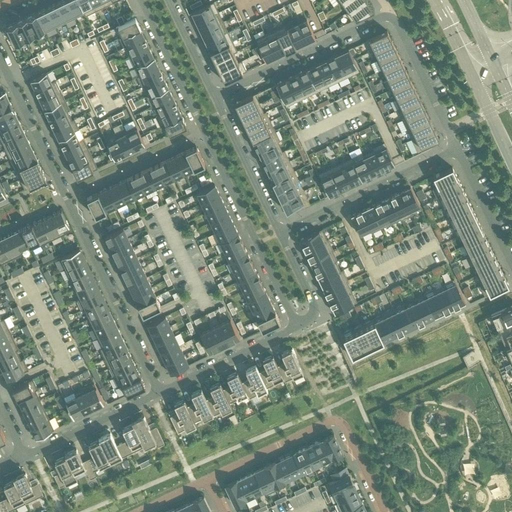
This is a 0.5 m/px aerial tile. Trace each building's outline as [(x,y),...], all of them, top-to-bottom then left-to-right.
[(65,0),(61,0),(55,3),(65,23),(74,18),(65,0)] [(77,0),(65,0),(74,18),(84,13),(77,0)] [(89,0),(77,0),(84,13),(85,16),(95,11),(89,0)] [(101,0),(89,0),(95,11),(105,6),(101,0)] [(348,10),(349,11),(363,0),(343,0),(342,1),(342,2),(348,10)] [(348,10),(345,13),(351,21),(365,14),(372,11),(374,10),(367,1),(366,0),(363,0),(349,11),(348,10)] [(194,11),(191,12),(191,13),(196,23),(218,12),(214,2),(213,2),(212,2),(198,9),(194,11)] [(55,3),(46,8),(55,27),(65,23),(55,3)] [(46,8),(36,12),(45,32),(55,27),(46,8)] [(36,12),(26,17),(34,34),(35,37),(35,36),(45,32),(36,12)] [(218,12),(196,23),(200,32),(223,22),(222,20),(218,12)] [(26,17),(16,22),(24,38),(25,38),(34,34),(26,17)] [(119,25),(115,27),(120,38),(123,37),(122,36),(140,28),(135,18),(125,23),(119,25)] [(306,19),(296,24),(305,43),(315,38),(306,19)] [(15,22),(6,26),(7,28),(8,30),(11,37),(15,46),(26,41),(25,38),(24,38),(16,22),(15,22)] [(223,22),(200,32),(205,42),(227,31),(223,22)] [(287,29),(286,29),(295,48),(305,43),(296,24),(287,29)] [(285,25),(275,30),(285,52),(295,48),(286,29),(287,29),(285,25)] [(127,46),(144,38),(140,28),(122,36),(123,37),(127,46)] [(275,30),(265,35),(276,57),(285,52),(275,30)] [(227,31),(205,42),(209,51),(232,41),(227,31)] [(387,31),(364,41),(370,52),(372,51),(392,41),(387,31)] [(265,35),(255,39),(258,46),(261,52),(263,57),(265,61),(265,62),(276,57),(265,35)] [(127,46),(125,47),(130,57),(149,47),(144,38),(127,46)] [(232,41),(209,51),(214,62),(233,53),(237,51),(232,41)] [(392,41),(372,51),(376,60),(396,51),(392,41)] [(149,47),(130,57),(131,59),(134,66),(154,57),(149,47)] [(348,49),(337,54),(348,77),(359,71),(353,59),(351,55),(348,49)] [(396,51),(376,60),(381,70),(401,60),(396,51)] [(214,62),(219,71),(238,62),(233,53),(214,62)] [(337,54),(327,59),(338,81),(348,77),(337,54)] [(154,57),(134,66),(135,68),(137,71),(138,75),(139,76),(158,67),(154,57)] [(327,59),(317,64),(327,86),(338,81),(327,59)] [(238,62),(219,71),(224,82),(246,71),(241,60),(238,62)] [(401,60),(381,70),(385,79),(385,80),(406,70),(401,60)] [(317,64),(307,69),(318,91),(327,86),(317,64)] [(138,75),(136,76),(136,77),(137,77),(137,78),(140,84),(141,87),(142,87),(144,86),(143,86),(163,77),(158,67),(139,76),(138,75)] [(307,69),(296,74),(307,96),(318,91),(307,69)] [(385,79),(383,80),(388,91),(390,90),(390,89),(410,80),(406,70),(385,80),(385,79)] [(44,73),(30,80),(31,82),(35,90),(51,82),(46,72),(44,73)] [(296,74),(286,79),(296,101),(307,96),(296,74)] [(163,77),(143,86),(144,86),(145,88),(145,89),(146,90),(148,95),(148,96),(168,86),(163,77)] [(286,79),(275,84),(286,106),(296,101),(286,79)] [(51,82),(35,90),(39,99),(60,90),(55,80),(51,82)] [(410,80),(390,89),(390,90),(395,99),(415,90),(410,80)] [(148,95),(146,96),(146,97),(151,107),(153,106),(153,105),(172,96),(168,86),(148,96),(148,95)] [(60,90),(39,99),(44,109),(65,99),(60,90)] [(415,90),(395,99),(399,108),(399,109),(420,99),(415,90)] [(0,105),(9,101),(4,91),(0,92),(0,105)] [(254,94),(234,103),(239,113),(259,103),(254,94)] [(172,96),(153,105),(153,106),(157,115),(177,106),(172,96)] [(65,99),(44,109),(49,119),(67,110),(67,111),(69,110),(70,110),(69,109),(65,99)] [(399,108),(397,110),(402,120),(424,109),(420,99),(399,109),(399,108)] [(0,105),(0,117),(14,111),(9,101),(0,105)] [(259,103),(239,113),(243,122),(263,113),(263,112),(259,103)] [(157,115),(155,116),(160,126),(162,125),(182,116),(177,106),(157,115)] [(424,109),(402,120),(406,130),(429,119),(424,109)] [(67,110),(49,119),(53,129),(72,120),(69,114),(68,111),(67,111),(67,110)] [(0,117),(0,129),(18,120),(14,111),(0,117)] [(263,113),(243,122),(248,131),(270,121),(265,111),(263,112),(263,113)] [(182,116),(162,125),(167,135),(184,127),(186,126),(185,123),(182,116)] [(72,120),(53,129),(58,138),(74,131),(78,129),(79,129),(74,119),(72,120)] [(429,119),(406,130),(411,139),(433,129),(429,119)] [(0,129),(0,138),(1,140),(23,130),(18,120),(0,129)] [(270,121),(248,131),(252,141),(274,130),(270,121)] [(121,123),(112,127),(115,133),(114,133),(124,153),(126,153),(129,151),(134,149),(125,130),(126,130),(125,128),(124,128),(121,123)] [(126,130),(125,130),(134,149),(138,147),(144,144),(141,137),(137,128),(135,126),(131,128),(126,130)] [(74,131),(58,138),(63,148),(79,140),(83,138),(79,129),(78,130),(74,131)] [(433,129),(411,139),(418,153),(431,147),(429,143),(438,139),(433,129)] [(1,140),(5,149),(27,139),(23,130),(1,140)] [(274,130),(252,141),(257,151),(277,141),(277,142),(279,141),(274,130)] [(114,133),(104,138),(112,153),(114,158),(115,158),(116,157),(120,155),(123,154),(124,153),(114,133)] [(144,135),(141,137),(144,144),(146,143),(149,142),(149,141),(148,140),(147,138),(146,134),(145,135),(144,135)] [(79,140),(63,148),(67,158),(88,148),(83,139),(83,138),(79,140)] [(5,149),(10,160),(32,149),(27,139),(5,149)] [(277,141),(257,151),(262,161),(282,152),(282,151),(277,142),(277,141)] [(384,142),(372,148),(373,150),(374,149),(383,170),(394,164),(384,142)] [(196,146),(185,151),(194,169),(204,164),(196,146)] [(88,148),(67,158),(72,168),(92,158),(88,148)] [(10,160),(15,169),(37,159),(32,149),(10,160)] [(363,155),(372,175),(383,170),(374,149),(373,150),(363,155)] [(282,152),(262,161),(267,171),(289,161),(284,150),(282,151),(282,152)] [(185,151),(175,156),(184,174),(194,169),(185,151)] [(362,152),(351,158),(362,180),(372,175),(363,155),(362,152)] [(175,156),(165,160),(174,178),(184,174),(175,156)] [(92,158),(72,168),(77,178),(88,173),(97,168),(93,160),(92,158)] [(351,158),(340,163),(351,185),(362,180),(351,158)] [(15,169),(20,179),(41,169),(37,159),(15,169)] [(165,160),(156,165),(164,183),(174,178),(165,160)] [(289,161),(267,171),(272,182),(294,171),(289,161)] [(340,163),(329,168),(340,190),(351,185),(340,163)] [(156,165),(146,169),(155,188),(164,183),(156,165)] [(433,176),(438,186),(457,177),(452,167),(433,176)] [(329,168),(318,173),(322,181),(325,190),(328,196),(340,190),(329,168)] [(41,169),(20,179),(25,190),(47,179),(41,169)] [(146,169),(136,174),(145,192),(155,188),(146,169)] [(294,171),(272,182),(276,191),(299,181),(294,171)] [(136,174),(126,179),(135,197),(145,192),(136,174)] [(434,187),(433,188),(438,198),(461,187),(457,177),(438,186),(437,186),(434,187)] [(126,179),(117,183),(125,202),(135,197),(126,179)] [(299,181),(276,191),(281,201),(303,191),(299,181)] [(117,183),(107,188),(116,206),(125,202),(117,183)] [(198,198),(201,203),(219,194),(218,192),(217,190),(214,184),(196,193),(198,198)] [(408,188),(400,192),(410,213),(420,208),(419,206),(411,190),(410,187),(408,188)] [(461,187),(438,198),(442,208),(466,197),(461,187)] [(107,188),(97,193),(106,211),(116,206),(107,188)] [(303,191),(281,201),(286,211),(295,207),(297,211),(310,205),(303,191)] [(400,192),(390,196),(401,219),(400,219),(401,220),(406,217),(411,215),(410,213),(400,192)] [(106,211),(97,193),(86,198),(95,216),(106,211)] [(201,203),(205,213),(224,204),(219,194),(201,203)] [(390,196),(380,201),(391,223),(400,219),(401,219),(390,196)] [(466,197),(442,208),(447,218),(471,206),(466,197)] [(380,201),(370,206),(381,228),(391,223),(380,201)] [(205,213),(210,222),(228,214),(224,204),(205,213)] [(370,206),(361,210),(371,232),(370,232),(371,233),(381,228),(370,206)] [(471,206),(447,218),(452,227),(475,216),(471,206)] [(61,210),(51,215),(61,235),(71,231),(61,210)] [(361,210),(350,215),(358,232),(361,236),(370,232),(371,232),(361,210)] [(210,222),(215,232),(233,223),(228,214),(210,222)] [(51,215),(41,220),(51,240),(61,235),(51,215)] [(475,216),(452,227),(457,238),(461,235),(480,226),(475,216)] [(41,220),(31,224),(41,245),(51,240),(41,220)] [(215,232),(219,242),(238,233),(233,223),(215,232)] [(31,224),(22,229),(31,249),(41,245),(31,224)] [(465,244),(465,245),(485,236),(480,226),(461,235),(465,244)] [(105,236),(110,246),(128,238),(123,228),(105,236)] [(22,229),(11,234),(21,254),(22,254),(21,252),(30,247),(31,250),(31,249),(22,229)] [(318,230),(299,240),(304,250),(327,240),(327,239),(322,229),(318,230)] [(219,242),(224,252),(242,243),(238,233),(219,242)] [(11,234),(1,239),(11,259),(21,254),(11,234)] [(465,244),(463,245),(468,255),(470,254),(489,245),(485,236),(465,245),(465,244)] [(110,246),(114,256),(132,248),(128,238),(110,246)] [(1,239),(0,239),(0,261),(1,264),(11,259),(1,239)] [(327,240),(304,250),(309,261),(332,250),(333,250),(328,239),(327,239),(327,240)] [(224,252),(229,261),(247,253),(242,243),(224,252)] [(468,255),(465,256),(471,267),(475,265),(475,264),(494,255),(489,245),(470,254),(468,255)] [(59,258),(64,269),(84,259),(79,248),(59,258)] [(114,256),(119,266),(137,257),(132,248),(114,256)] [(332,250),(309,261),(314,271),(336,261),(337,261),(334,254),(332,250)] [(229,261),(233,271),(251,262),(247,253),(229,261)] [(479,274),(498,265),(494,255),(475,264),(475,265),(479,274)] [(119,266),(123,276),(142,267),(137,257),(119,266)] [(64,269),(69,279),(89,269),(84,259),(64,269)] [(336,261),(314,271),(319,281),(340,271),(338,266),(336,261)] [(233,271),(238,281),(256,272),(251,262),(233,271)] [(479,274),(476,275),(481,285),(484,283),(484,284),(503,275),(501,269),(499,265),(479,274)] [(123,276),(128,285),(146,277),(142,267),(123,276)] [(69,279),(74,289),(94,280),(89,269),(69,279)] [(340,271),(319,281),(324,292),(346,281),(347,281),(348,281),(342,270),(340,271)] [(238,281),(243,291),(261,282),(256,272),(238,281)] [(481,285),(479,285),(480,285),(484,296),(485,296),(494,291),(508,285),(503,275),(484,284),(484,283),(481,285)] [(128,285),(133,295),(151,287),(146,277),(128,285)] [(453,279),(442,284),(443,285),(454,307),(465,302),(464,301),(461,295),(453,279)] [(76,300),(99,289),(94,280),(74,289),(78,299),(76,300)] [(346,281),(324,292),(329,302),(351,291),(349,285),(347,281),(346,281)] [(243,291),(247,300),(265,292),(261,282),(243,291)] [(434,289),(433,290),(444,312),(454,307),(443,285),(437,288),(434,289)] [(133,295),(137,305),(156,296),(151,287),(133,295)] [(433,288),(423,293),(425,298),(434,317),(444,312),(433,290),(434,289),(433,288)] [(76,300),(81,310),(104,299),(99,289),(76,300)] [(351,291),(329,302),(334,313),(336,312),(356,302),(356,301),(351,291)] [(247,300),(252,310),(270,301),(265,292),(247,300)] [(156,296),(137,305),(142,315),(160,306),(156,296)] [(425,298),(415,302),(424,322),(434,317),(425,298)] [(83,309),(88,319),(108,309),(104,299),(81,310),(83,309)] [(252,310),(257,320),(275,311),(270,301),(252,310)] [(405,307),(414,326),(424,322),(415,302),(405,307)] [(393,309),(404,331),(414,326),(405,307),(404,304),(393,309)] [(511,305),(491,315),(498,333),(511,327),(509,321),(511,319),(511,305)] [(393,308),(382,313),(382,314),(383,314),(393,336),(404,331),(393,309),(393,308)] [(88,319),(92,328),(113,319),(108,309),(88,319)] [(275,311),(257,320),(261,330),(280,321),(275,311)] [(382,314),(373,319),(383,341),(393,336),(383,314),(382,314)] [(150,332),(151,334),(169,325),(165,316),(165,315),(147,324),(149,330),(150,332)] [(0,320),(0,331),(8,328),(4,319),(0,320)] [(92,328),(97,338),(117,328),(113,319),(92,328)] [(230,319),(220,324),(228,342),(239,338),(230,319)] [(373,319),(362,324),(373,346),(383,341),(373,319)] [(220,324),(210,329),(219,347),(228,342),(220,324)] [(352,328),(352,329),(362,351),(373,346),(362,324),(352,328)] [(151,334),(156,344),(174,335),(170,326),(151,334)] [(511,327),(498,333),(499,333),(506,350),(511,347),(511,326),(511,327)] [(341,333),(340,333),(342,337),(352,356),(362,351),(352,329),(352,328),(352,327),(351,327),(341,333)] [(0,331),(0,344),(13,338),(8,328),(0,331)] [(99,348),(100,349),(122,338),(117,328),(97,338),(101,347),(99,348)] [(219,347),(210,329),(200,334),(209,352),(219,347)] [(156,344),(161,354),(179,345),(174,335),(156,344)] [(0,344),(0,357),(18,349),(13,338),(0,344)] [(100,349),(104,359),(127,348),(122,338),(100,349)] [(161,354),(165,363),(183,355),(179,345),(161,354)] [(104,359),(109,368),(131,357),(127,348),(104,359)] [(277,365),(284,380),(284,382),(293,378),(303,373),(297,360),(298,360),(292,348),(281,353),(285,361),(277,365)] [(0,357),(0,363),(3,369),(23,359),(23,358),(21,359),(16,350),(18,349),(0,357)] [(183,355),(165,363),(170,374),(188,365),(183,355)] [(266,368),(258,372),(266,388),(274,385),(284,380),(277,365),(275,361),(272,355),(262,360),(266,368)] [(109,368),(113,377),(136,366),(131,357),(109,368)] [(23,359),(3,369),(8,379),(28,370),(23,359)] [(241,382),(247,395),(249,399),(257,395),(267,390),(266,388),(258,372),(255,365),(245,370),(249,378),(246,380),(241,382)] [(113,377),(117,386),(140,375),(136,366),(113,377)] [(230,385),(223,389),(230,403),(231,402),(239,398),(247,395),(241,382),(237,372),(227,377),(228,379),(230,385)] [(140,375),(117,386),(118,387),(120,386),(124,395),(145,386),(140,375)] [(12,388),(17,398),(37,389),(32,378),(12,388)] [(206,399),(205,399),(212,414),(213,416),(221,412),(230,408),(231,407),(230,403),(223,389),(222,387),(220,382),(210,387),(209,387),(211,391),(213,395),(206,399)] [(93,383),(83,388),(93,408),(103,403),(93,383)] [(84,390),(74,394),(83,413),(93,408),(83,388),(84,390)] [(17,398),(21,408),(40,399),(35,390),(37,389),(17,398)] [(195,402),(187,406),(195,422),(203,419),(212,414),(205,399),(206,399),(204,395),(201,389),(200,389),(198,390),(191,394),(193,398),(195,402)] [(73,392),(63,397),(66,401),(65,401),(73,418),(79,415),(81,414),(83,413),(74,394),(73,392)] [(21,408),(26,418),(44,409),(40,399),(21,408)] [(170,416),(169,416),(177,433),(180,432),(186,429),(196,424),(195,422),(187,406),(186,403),(184,399),(174,404),(178,412),(170,416)] [(26,418),(31,428),(49,419),(44,409),(26,418)] [(131,420),(132,422),(133,424),(133,423),(144,446),(155,441),(157,447),(164,444),(159,434),(156,426),(150,429),(144,416),(143,414),(131,420)] [(49,419),(31,428),(35,438),(54,429),(49,419)] [(127,440),(122,443),(127,454),(133,452),(144,446),(133,423),(133,424),(122,429),(127,440)] [(101,437),(98,438),(99,440),(110,463),(127,454),(122,443),(116,445),(112,436),(110,432),(101,437)] [(329,436),(323,439),(323,440),(332,458),(333,460),(342,455),(343,455),(341,449),(333,434),(329,436)] [(93,456),(88,459),(93,471),(99,468),(110,463),(99,440),(88,445),(91,450),(93,456)] [(323,440),(314,444),(322,462),(323,462),(332,458),(323,440)] [(314,444),(304,449),(314,469),(322,465),(324,464),(323,462),(322,462),(314,444)] [(76,448),(64,454),(65,456),(66,456),(74,473),(85,468),(90,479),(96,476),(93,471),(88,459),(82,461),(76,448)] [(294,453),(293,453),(294,454),(302,472),(303,474),(314,469),(304,449),(304,448),(300,450),(294,453)] [(294,454),(284,458),(293,476),(302,472),(294,454)] [(60,472),(54,475),(55,478),(59,487),(66,484),(77,478),(74,473),(66,456),(65,456),(54,461),(60,472)] [(284,458),(275,462),(284,481),(293,476),(284,458)] [(275,462),(265,467),(275,490),(286,485),(284,481),(275,462)] [(475,462),(465,462),(465,473),(475,473),(475,462)] [(265,467),(254,472),(255,472),(263,490),(265,495),(275,490),(265,467)] [(340,469),(335,472),(338,478),(348,473),(347,472),(345,468),(345,467),(340,469)] [(24,471),(12,476),(13,478),(14,480),(25,503),(36,498),(43,495),(37,484),(37,483),(31,486),(25,473),(24,471)] [(255,472),(245,477),(254,495),(255,495),(263,490),(255,472)] [(329,482),(327,483),(332,494),(334,493),(352,484),(353,484),(348,473),(338,478),(334,480),(331,481),(329,482)] [(236,481),(245,499),(244,500),(245,502),(246,501),(255,497),(256,497),(255,495),(254,495),(245,477),(236,481)] [(9,496),(3,499),(9,511),(25,503),(14,480),(3,485),(9,496)] [(230,483),(225,486),(234,504),(240,501),(244,500),(245,499),(236,481),(236,480),(230,483)] [(352,484),(334,493),(339,502),(357,493),(352,484)] [(357,493),(339,502),(343,511),(361,503),(357,493)] [(210,511),(203,496),(193,501),(198,511),(210,511)] [(0,511),(6,511),(9,511),(3,499),(0,500),(0,511)] [(193,501),(183,506),(186,511),(198,511),(193,501),(192,501),(193,501)] [(343,511),(341,511),(366,511),(365,509),(362,502),(361,503),(343,511)]
